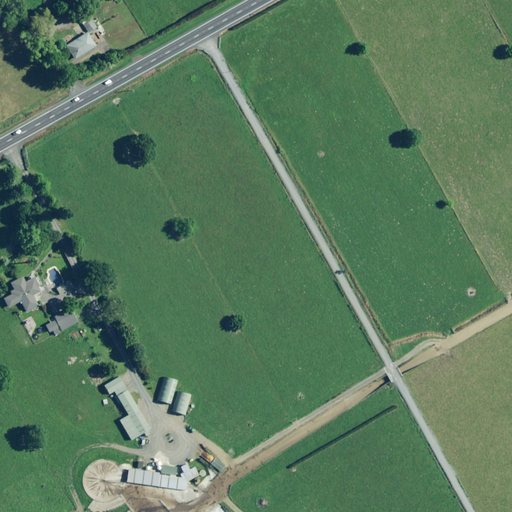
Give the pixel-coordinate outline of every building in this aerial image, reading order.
[(97,27),(92,19),(84,25),(89,32),(97,27)] [(96,45),(86,32),(66,46),(75,59),(96,45)] [(41,291),(34,278),(27,281),(24,276),(11,282),(14,289),(10,291),(11,294),(3,298),(8,307),(20,301),(26,313),(38,307),(32,295),(41,291)] [(72,288),(68,282),(56,288),(60,295),(72,288)] [(78,322),(73,311),(65,315),(57,319),(62,330),(78,322)] [(60,333),(54,320),(45,324),(49,332),(53,330),(55,335),(60,333)] [(150,429),(119,376),(103,385),(109,394),(114,391),(128,415),(119,420),(131,440),(150,429)] [(178,381),(165,377),(158,401),(171,404),(178,381)] [(191,395),(180,391),(173,411),(185,415),(191,395)] [(216,458),(207,450),(202,456),(211,464),(216,458)] [(180,467),(182,472),(178,474),(181,478),(175,477),(176,467),(162,465),(161,473),(128,469),(127,482),(186,490),(188,481),(199,475),(194,466),(189,469),(186,464),(180,467)] [(204,467),(199,472),(203,477),(208,472),(204,467)] [(202,482),(198,476),(193,480),(197,486),(202,482)]
